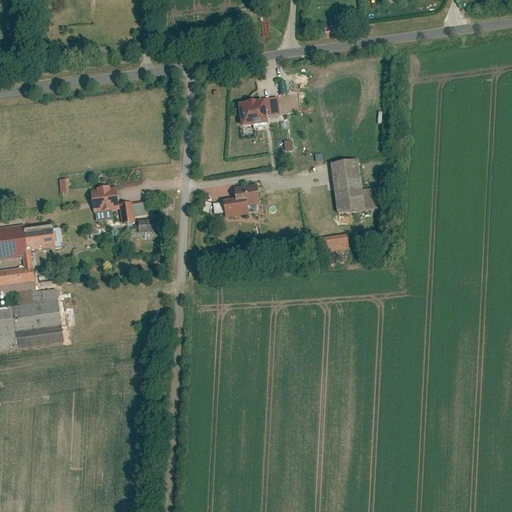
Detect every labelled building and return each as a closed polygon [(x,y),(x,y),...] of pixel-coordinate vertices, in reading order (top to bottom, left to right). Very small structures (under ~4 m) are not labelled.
[(265,104),(237,108),(241,133),(269,130),(267,119),(279,117),(277,101),(264,102),(265,104)] [(285,151),(293,150),(293,141),(284,141),(285,151)] [(358,162),(329,166),(336,219),(379,214),(376,191),(361,193),(358,162)] [(67,181),(59,182),(60,196),(68,195),(67,181)] [(256,191),(234,193),(235,203),(221,205),(223,222),(250,219),(249,212),(258,210),(256,191)] [(116,192),(92,195),(94,216),(119,213),(121,229),(136,227),(135,218),(148,217),(146,205),(118,208),(116,192)] [(153,222),(138,223),(139,235),(154,234),(153,222)] [(22,228),(0,231),(0,260),(23,258),(24,270),(0,273),(0,285),(2,297),(21,295),(23,308),(0,310),(0,354),(65,346),(58,290),(35,293),(30,256),(55,253),(53,236),(24,240),(22,228)] [(347,237),(308,242),(310,257),(349,253),(347,237)]
